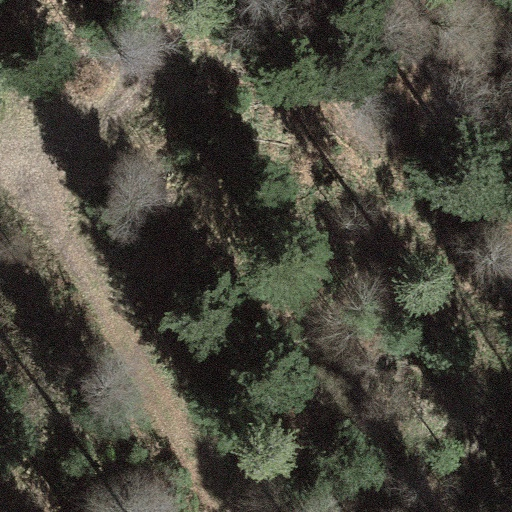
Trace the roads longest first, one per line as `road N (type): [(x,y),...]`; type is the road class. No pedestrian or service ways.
road 1 (track): [(2,150),(227,511)]
road 2 (track): [(173,0),(153,60),(105,116),(0,151)]
